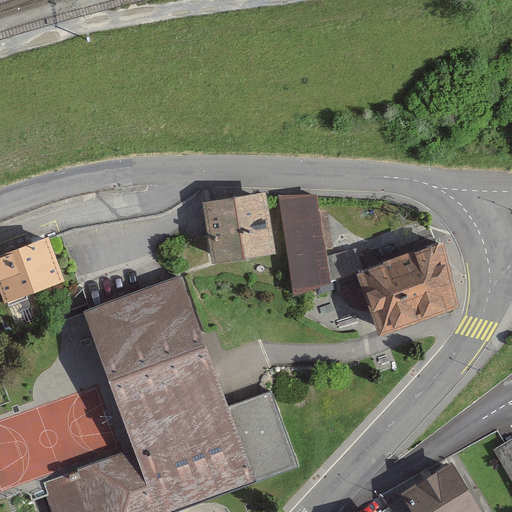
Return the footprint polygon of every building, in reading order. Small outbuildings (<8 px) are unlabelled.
[(273,192),(209,202),(219,265),(283,255),(273,192)] [(323,195),(286,195),(302,296),(338,285),(368,269),(361,251),(335,259),(323,195)] [(0,261),(0,274),(11,303),(71,280),(56,240),(0,261)] [(362,274),(382,329),(453,302),(439,245),(362,274)] [(189,274),(90,309),(140,450),(124,454),(43,484),(52,511),(187,511),(208,505),(305,470),(277,390),(236,405),(189,274)] [(511,442),(509,444),(497,451),(511,476),(511,442)] [(403,499),(411,511),(478,511),(453,469),(403,499)]
